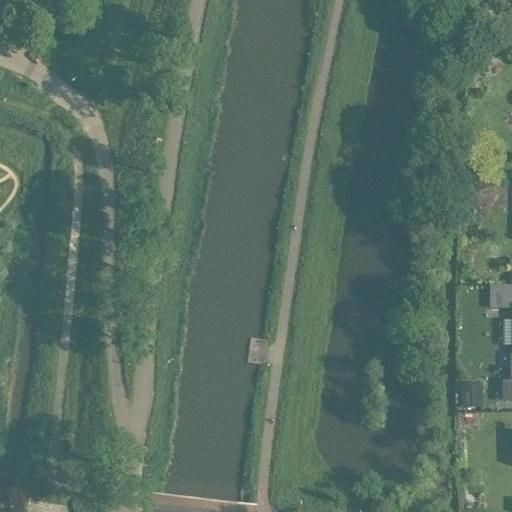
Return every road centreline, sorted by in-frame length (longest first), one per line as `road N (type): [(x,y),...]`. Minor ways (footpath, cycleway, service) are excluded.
road 1 (unclassified): [(199,0),(133,437)]
road 2 (unclassified): [(0,54),(69,96),(100,139),(118,393),(133,437)]
